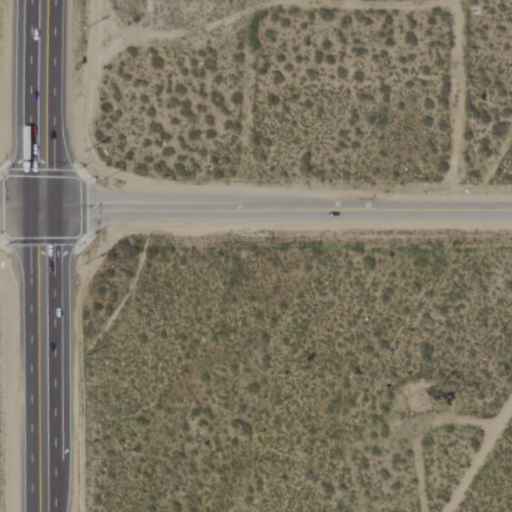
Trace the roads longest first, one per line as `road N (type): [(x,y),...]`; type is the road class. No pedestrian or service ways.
road 1 (trunk): [(44,511),(36,200),(44,0)]
road 2 (tertiary): [(511,217),(36,200)]
